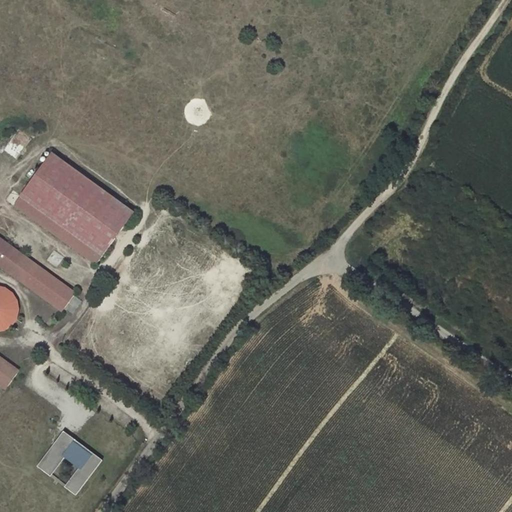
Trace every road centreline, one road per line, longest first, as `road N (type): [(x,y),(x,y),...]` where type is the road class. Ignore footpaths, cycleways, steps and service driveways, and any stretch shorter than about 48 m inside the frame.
road 1 (unclassified): [(100,511),(248,315),(327,255),(436,327)]
road 2 (track): [(504,0),(400,177),(327,255)]
